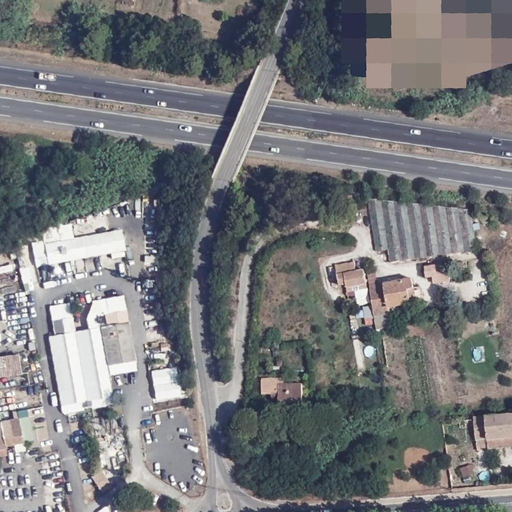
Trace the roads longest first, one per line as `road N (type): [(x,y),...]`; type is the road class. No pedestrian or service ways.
road 1 (unclassified): [(225,511),(197,281),(202,233),(292,0)]
road 2 (motorway): [(511,148),(0,74)]
road 3 (motorway): [(0,105),(511,179)]
road 4 (secondary): [(383,511),(511,501)]
